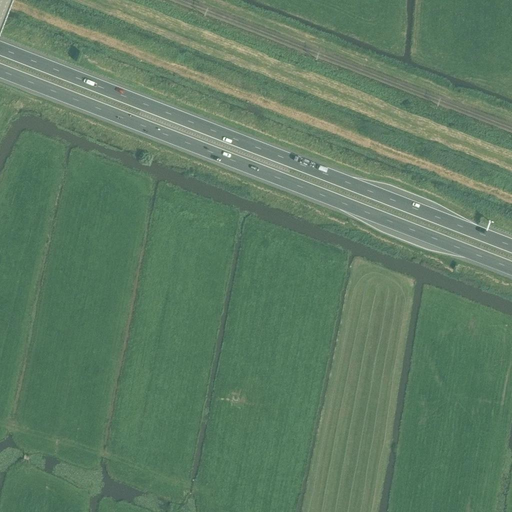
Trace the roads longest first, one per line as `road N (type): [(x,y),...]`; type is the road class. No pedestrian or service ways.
road 1 (trunk): [(0,70),(511,268)]
road 2 (trunk): [(511,246),(0,48)]
